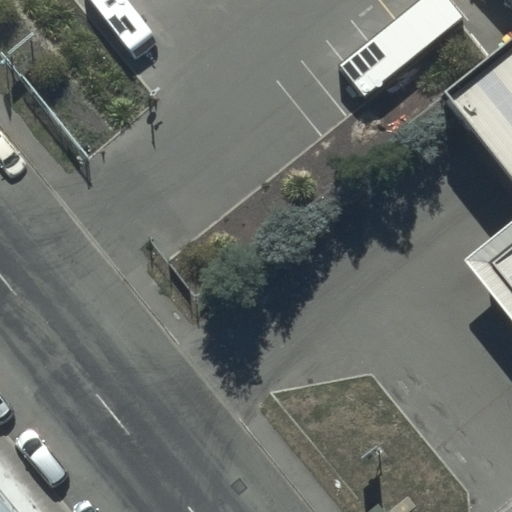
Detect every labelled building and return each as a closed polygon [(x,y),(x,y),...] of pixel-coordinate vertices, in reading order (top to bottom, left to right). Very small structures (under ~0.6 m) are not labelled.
[(0,0),(0,9),(13,26),(47,0),(0,0)] [(194,0),(115,0),(179,72),(223,32),(194,0)] [(341,38),(308,0),(275,0),(184,79),(231,133),(341,38)] [(511,0),(480,0),(413,52),(498,161),(431,213),(511,316),(511,0)] [(102,3),(57,44),(123,122),(169,82),(102,3)]
